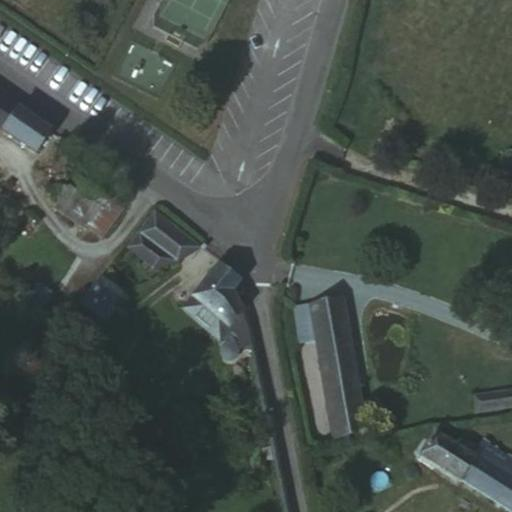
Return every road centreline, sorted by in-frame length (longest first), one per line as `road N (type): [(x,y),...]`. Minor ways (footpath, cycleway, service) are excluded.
road 1 (residential): [(302,511),(245,223)]
road 2 (residential): [(0,67),(245,223)]
road 3 (unknown): [(254,269),(510,351)]
road 4 (residential): [(245,223),(318,0)]
